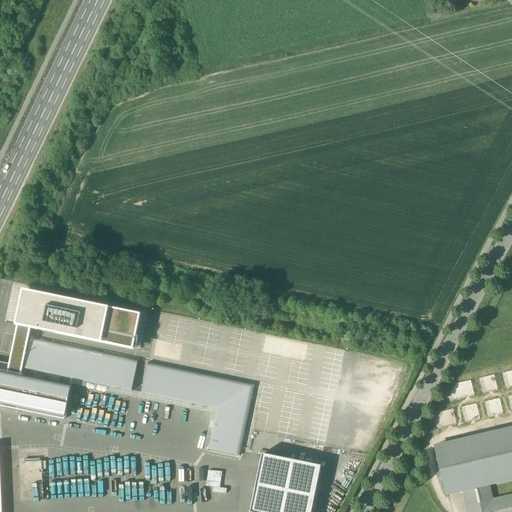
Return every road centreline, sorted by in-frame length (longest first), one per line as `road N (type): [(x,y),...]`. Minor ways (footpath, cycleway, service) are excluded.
road 1 (unclassified): [(367,511),(511,229)]
road 2 (tertiary): [(0,218),(102,0)]
